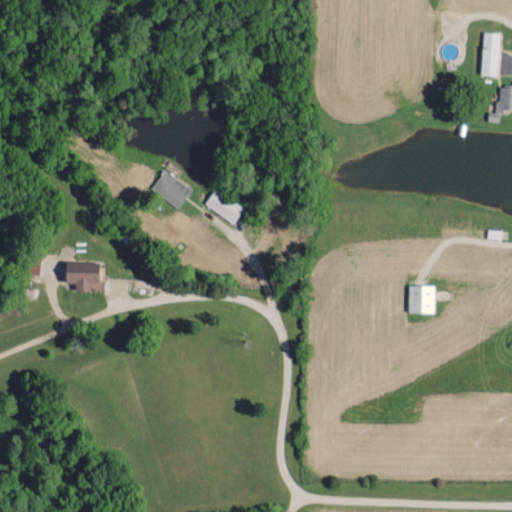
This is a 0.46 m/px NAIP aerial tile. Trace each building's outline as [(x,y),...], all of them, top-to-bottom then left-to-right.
[(498,32),(481,32),(480,75),(496,75),(498,32)] [(177,207),(190,189),(162,169),(149,188),(177,207)] [(203,203),(231,224),(243,208),(214,187),(203,203)] [(89,290),(89,283),(97,283),(98,262),(65,261),(64,282),(74,283),(74,290),(89,290)] [(433,285),(407,285),(407,312),(433,313),(433,285)]
